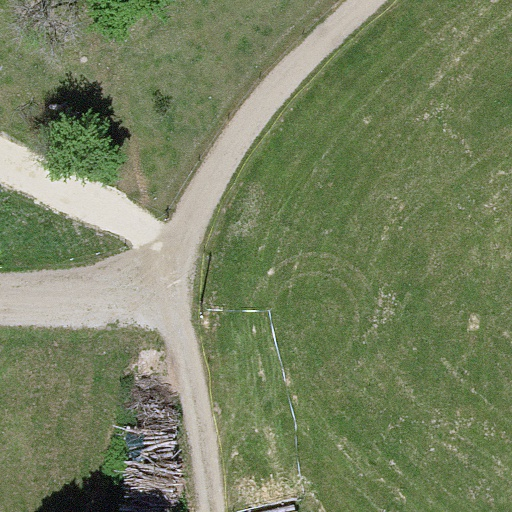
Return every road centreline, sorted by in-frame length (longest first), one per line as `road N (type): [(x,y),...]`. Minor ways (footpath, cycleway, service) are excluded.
road 1 (track): [(209,511),(169,285),(231,150),(378,0)]
road 2 (track): [(140,222),(95,0)]
road 3 (track): [(187,246),(0,163)]
road 4 (track): [(169,285),(0,288)]
